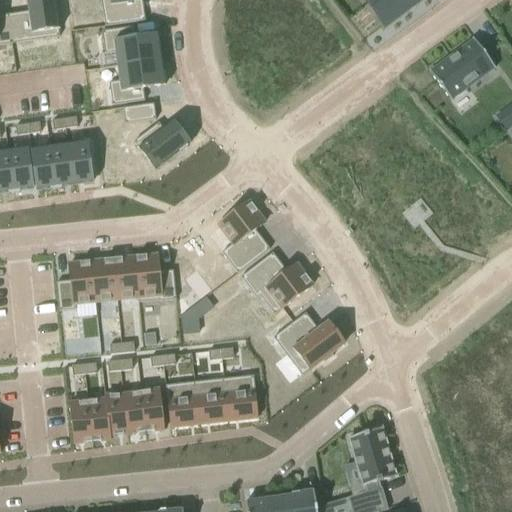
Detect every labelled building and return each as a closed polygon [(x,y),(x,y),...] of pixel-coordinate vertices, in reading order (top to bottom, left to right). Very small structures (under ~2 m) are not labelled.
[(27,0),(29,13),(7,16),(11,45),(59,38),(53,0),(27,0)] [(100,0),(105,28),(144,22),(141,1),(147,0),(100,0)] [(371,0),(367,4),(383,26),(418,0),(371,0)] [(0,46),(11,45),(7,16),(0,17),(0,46)] [(133,28),(101,33),(104,55),(116,54),(118,67),(160,61),(158,50),(159,50),(157,40),(157,37),(135,40),(133,28)] [(473,41),(429,73),(450,102),(494,70),(473,41)] [(120,83),(108,84),(112,107),(144,102),(142,90),(164,87),(163,84),(165,84),(164,74),(162,74),(160,61),(118,67),(120,83)] [(153,106),(122,110),(125,125),(155,121),(153,106)] [(75,119),(63,121),(65,130),(77,128),(75,119)] [(63,121),(52,122),(53,132),(65,130),(63,121)] [(39,124),(27,126),(28,136),(40,134),(39,124)] [(158,125),(133,143),(154,171),(178,153),(179,154),(180,154),(180,153),(186,149),(187,149),(186,147),(188,145),(187,144),(190,142),(183,133),(180,135),(173,125),(163,132),(158,125)] [(27,126),(15,128),(16,137),(28,136),(27,126)] [(86,144),(68,147),(73,186),(92,184),(86,144)] [(68,147),(49,149),(55,191),(61,190),(61,188),(73,186),(68,147)] [(49,149),(31,152),(36,192),(50,190),(50,192),(55,191),(49,149)] [(26,151),(8,153),(14,195),(19,194),(19,192),(32,190),(26,151)] [(8,153),(0,154),(0,194),(8,194),(8,196),(14,195),(8,153)] [(228,219),(218,227),(232,246),(221,254),(237,275),(269,251),(254,232),(264,224),(256,214),(256,213),(256,212),(255,213),(251,207),(251,206),(250,206),(248,204),(238,212),(236,209),(226,216),(228,219)] [(272,255),(240,279),(256,300),(259,297),(273,316),(311,287),(296,266),(286,274),(272,255)] [(156,257),(134,259),(138,299),(137,299),(137,304),(158,302),(158,303),(175,301),(172,272),(158,274),(156,257)] [(134,259),(112,261),(116,301),(137,299),(138,299),(134,259)] [(112,261),(91,264),(95,303),(116,301),(112,261)] [(70,282),(56,284),(59,313),(76,311),(75,305),(95,303),(91,264),(68,266),(70,282)] [(305,315),(272,339),(301,377),(322,362),(324,364),(332,358),(330,355),(343,346),(327,325),(318,332),(305,315)] [(154,334),(143,336),(144,347),(155,346),(154,334)] [(133,344),(121,345),(122,355),(134,353),(133,344)] [(121,345),(109,347),(110,356),(122,355),(121,345)] [(232,350),(220,351),(221,361),(233,360),(232,350)] [(220,351),(208,353),(209,362),(221,361),(220,351)] [(173,356),(161,358),(163,367),(174,366),(173,356)] [(161,358),(150,359),(151,369),(163,367),(161,358)] [(131,361),(119,363),(120,372),(132,371),(131,361)] [(119,363),(107,364),(108,373),(120,372),(119,363)] [(95,365),(83,366),(84,376),(96,375),(95,365)] [(83,366),(71,368),(72,377),(84,376),(83,366)] [(253,377),(223,381),(227,422),(257,419),(253,377)] [(223,381),(195,384),(199,426),(227,422),(223,381)] [(195,384),(165,387),(170,429),(199,426),(195,384)] [(159,391),(140,393),(145,433),(164,431),(159,391)] [(140,393),(122,395),(127,435),(145,433),(140,393)] [(122,395),(104,398),(104,402),(105,401),(109,437),(110,437),(127,435),(122,395)] [(104,402),(87,403),(92,443),(110,441),(110,437),(109,437),(105,401),(104,402)] [(87,403),(68,406),(73,445),(92,443),(87,403)] [(365,494),(347,500),(349,511),(383,511),(387,511),(381,490),(380,490),(378,484),(395,479),(381,429),(348,439),(362,488),(363,489),(365,494)] [(315,511),(313,491),(291,495),(291,497),(293,511),(315,511)] [(270,511),(293,511),(291,497),(269,500),(270,511)] [(245,511),(270,511),(269,500),(245,504),(245,511)]
